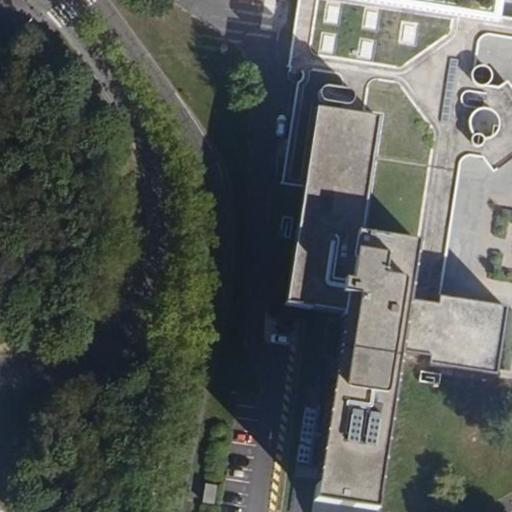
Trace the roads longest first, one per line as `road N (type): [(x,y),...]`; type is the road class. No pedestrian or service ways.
road 1 (secondary): [(165,511),(218,258),(220,209),(206,159),(96,0)]
road 2 (secondary): [(38,0),(120,104),(155,199),(156,242),(139,293),(109,336),(65,364),(0,371)]
